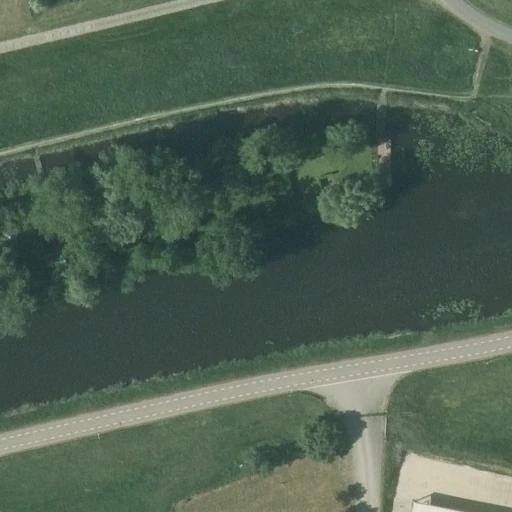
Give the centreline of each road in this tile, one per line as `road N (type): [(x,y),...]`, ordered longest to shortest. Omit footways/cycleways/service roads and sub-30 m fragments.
road 1 (tertiary): [(0,445),(511,341)]
road 2 (track): [(0,47),(200,0)]
